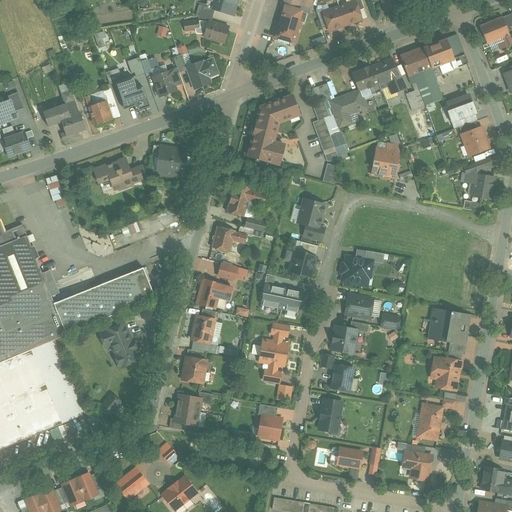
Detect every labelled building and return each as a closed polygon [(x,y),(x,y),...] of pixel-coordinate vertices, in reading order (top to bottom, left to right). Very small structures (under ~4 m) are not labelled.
[(218,2),(209,0),(208,0),(207,7),(213,9),(214,9),(216,9),(218,2)] [(237,0),(218,0),(218,2),(216,9),(214,9),(213,9),(213,10),(215,10),(234,16),(237,4),(237,0)] [(285,0),(285,2),(283,4),(284,7),(281,15),(279,20),(280,20),(280,21),(277,23),(278,25),(278,27),(277,26),(274,36),(279,38),(278,41),(291,44),(291,41),(296,43),(299,33),(298,33),(299,28),(300,28),(302,22),(305,23),(308,13),(309,6),(311,7),(313,0),(285,0)] [(365,9),(361,0),(354,0),(355,1),(359,11),(365,9)] [(403,7),(400,0),(381,0),(386,13),(403,7)] [(355,1),(340,7),(346,25),(362,19),(359,11),(355,1)] [(207,7),(200,5),(197,16),(198,15),(206,14),(214,16),(215,10),(213,10),(213,9),(207,7)] [(324,12),(323,12),(328,26),(330,30),(346,25),(340,7),(324,12)] [(328,26),(323,12),(324,12),(323,9),(317,11),(323,28),(328,26)] [(502,17),(480,26),(488,44),(504,37),(510,35),(502,17)] [(199,20),(184,23),(186,31),(200,29),(199,20)] [(209,22),(199,20),(200,29),(206,30),(209,22)] [(212,22),(209,21),(209,22),(206,30),(204,37),(225,43),(230,27),(212,22)] [(168,29),(159,27),(158,34),(166,36),(168,29)] [(103,32),(95,35),(99,48),(104,46),(101,38),(105,37),(103,32)] [(458,35),(401,56),(412,84),(413,84),(417,82),(425,105),(443,99),(432,68),(451,61),(454,69),(468,63),(458,35)] [(186,71),(181,56),(174,58),(180,73),(186,71)] [(140,58),(127,62),(132,74),(135,73),(136,77),(145,74),(140,58)] [(393,59),(374,67),(373,66),(372,67),(380,84),(388,80),(390,84),(389,84),(391,92),(396,90),(397,93),(407,89),(401,76),(401,75),(393,58),(393,59)] [(156,59),(143,63),(146,74),(152,72),(154,76),(152,70),(159,67),(156,59)] [(204,61),(187,68),(195,89),(211,82),(209,77),(219,73),(213,59),(204,62),(204,61)] [(368,68),(362,70),(362,71),(354,74),(360,91),(369,87),(369,88),(374,86),(377,93),(382,91),(375,74),(372,67),(369,68),(368,68)] [(119,69),(106,73),(111,86),(123,81),(119,69)] [(154,76),(161,97),(177,91),(175,86),(180,84),(175,69),(154,76)] [(115,85),(117,90),(135,84),(134,79),(115,85)] [(417,82),(413,84),(415,91),(407,94),(413,111),(426,107),(425,105),(417,82)] [(138,89),(135,84),(117,90),(125,110),(134,107),(136,112),(150,107),(143,88),(138,89)] [(328,84),(319,87),(323,98),(323,99),(332,96),(328,84)] [(319,87),(313,89),(317,100),(323,98),(319,87)] [(75,98),(73,92),(72,92),(72,91),(70,91),(64,93),(64,94),(62,94),(63,96),(62,96),(64,102),(65,102),(66,105),(67,104),(71,116),(79,113),(74,99),(75,98)] [(360,91),(331,102),(340,127),(352,122),(351,122),(348,115),(366,108),(360,91)] [(24,108),(19,93),(9,96),(11,102),(15,111),(24,108)] [(390,107),(384,93),(380,95),(382,100),(378,101),(381,110),(390,107)] [(95,104),(92,95),(86,97),(89,106),(95,104)] [(293,96),(262,107),(249,156),(280,164),(285,145),(274,142),(279,123),(300,115),(293,96)] [(469,96),(447,104),(450,110),(448,110),(452,122),(474,114),(475,113),(469,96)] [(324,99),(312,104),(319,120),(324,118),(330,116),(324,99)] [(95,104),(89,106),(95,126),(114,120),(107,100),(95,104)] [(11,102),(0,105),(0,123),(17,118),(15,111),(11,102)] [(79,113),(71,116),(67,104),(66,105),(57,108),(61,120),(62,122),(67,137),(68,136),(74,134),(75,137),(80,135),(79,132),(86,130),(87,130),(81,112),(79,113)] [(57,108),(44,112),(49,127),(62,122),(61,120),(57,108)] [(476,121),(474,114),(452,122),(454,129),(460,127),(475,121),(476,121)] [(339,158),(324,118),(319,120),(313,122),(328,162),(339,158)] [(475,121),(460,127),(463,135),(478,129),(475,121)] [(13,126),(3,130),(6,139),(4,140),(9,156),(30,149),(25,132),(16,135),(13,126)] [(478,129),(463,135),(470,155),(489,149),(481,128),(478,129)] [(345,145),(340,133),(332,136),(336,148),(345,145)] [(397,134),(389,136),(391,144),(399,141),(397,134)] [(428,139),(421,142),(423,149),(431,146),(428,139)] [(161,145),(155,144),(153,156),(158,157),(160,146),(161,146),(161,145)] [(390,144),(389,150),(385,149),(385,151),(377,149),(374,167),(375,167),(377,170),(376,173),(377,173),(379,176),(383,176),(385,175),(395,177),(399,152),(397,145),(390,144)] [(161,146),(160,146),(156,173),(156,174),(162,175),(184,178),(188,151),(161,146)] [(119,162),(107,166),(106,166),(94,170),(99,183),(105,181),(106,182),(108,181),(108,180),(112,179),(116,189),(118,189),(120,190),(123,188),(124,186),(125,186),(126,186),(128,186),(132,185),(132,183),(133,183),(135,182),(130,171),(126,158),(119,161),(119,162)] [(489,159),(465,168),(467,174),(469,174),(474,175),(474,174),(486,176),(488,167),(492,165),(489,159)] [(339,167),(328,164),(323,181),(335,184),(339,167)] [(144,166),(130,171),(135,182),(148,177),(144,166)] [(156,173),(150,172),(149,179),(161,181),(162,175),(156,174),(156,173)] [(410,172),(400,175),(402,181),(412,177),(410,172)] [(486,176),(474,174),(474,175),(472,183),(475,184),(473,196),(491,199),(494,178),(495,178),(486,176)] [(48,179),(54,202),(66,198),(59,175),(48,179)] [(252,189),(235,184),(227,211),(244,216),(249,201),(252,189)] [(267,193),(252,189),(249,201),(263,205),(267,193)] [(318,200),(311,199),(311,201),(305,200),(299,222),(307,225),(319,228),(319,227),(325,205),(317,203),(318,200)] [(467,201),(465,209),(479,212),(481,204),(467,201)] [(267,223),(247,218),(245,227),(254,229),(265,232),(267,223)] [(0,306),(12,302),(10,297),(46,282),(43,275),(23,225),(4,232),(0,221),(0,306)] [(139,224),(124,227),(126,236),(141,232),(139,224)] [(319,228),(307,225),(304,236),(322,241),(325,228),(319,227),(319,228)] [(235,231),(218,226),(212,247),(230,252),(233,238),(235,231)] [(240,226),(239,232),(247,234),(253,235),(254,229),(245,227),(240,226)] [(239,232),(235,231),(233,238),(245,241),(247,234),(239,232)] [(319,246),(301,242),(299,251),(307,253),(306,255),(316,257),(319,246)] [(299,251),(295,250),(292,263),(295,264),(293,273),(294,273),(295,275),(300,277),(302,275),(310,277),(314,262),(316,261),(317,257),(316,257),(306,255),(307,253),(299,251)] [(385,255),(367,251),(366,260),(373,261),(373,262),(383,264),(385,255)] [(366,260),(347,257),(343,281),(361,285),(362,276),(370,278),(373,262),(373,261),(366,260)] [(236,267),(223,263),(219,277),(232,281),(236,267)] [(267,266),(260,265),(258,271),(265,273),(267,266)] [(110,281),(100,285),(99,286),(89,290),(88,290),(78,294),(77,294),(77,295),(67,299),(66,299),(56,303),(55,303),(67,334),(156,298),(144,268),(143,268),(142,268),(133,272),(132,272),(122,277),(122,276),(121,277),(111,281),(110,281)] [(235,277),(245,280),(248,271),(237,268),(235,277)] [(0,362),(53,341),(67,334),(55,303),(52,297),(60,293),(52,271),(43,275),(46,282),(10,297),(12,302),(0,306),(0,362)] [(265,286),(273,288),(276,277),(267,275),(265,286)] [(233,288),(204,280),(198,303),(215,308),(218,297),(230,300),(233,288)] [(273,288),(265,286),(260,306),(299,314),(304,295),(273,288)] [(374,299),(349,295),(346,315),(370,319),(374,299)] [(248,310),(237,308),(236,316),(247,318),(248,310)] [(216,312),(203,309),(202,317),(214,320),(216,312)] [(471,316),(433,310),(431,321),(441,323),(439,337),(447,338),(447,341),(466,345),(471,316)] [(401,318),(384,315),(382,327),(398,330),(401,318)] [(202,317),(197,316),(192,340),(194,340),(210,343),(214,320),(202,317)] [(369,325),(352,322),(350,329),(358,330),(358,331),(368,332),(369,325)] [(132,341),(125,324),(101,334),(105,345),(112,342),(116,354),(116,356),(116,358),(118,365),(120,366),(121,367),(139,360),(136,351),(138,350),(134,341),(132,341)] [(289,328),(274,325),(272,333),(276,334),(283,335),(288,336),(289,328)] [(350,329),(336,326),(332,350),(354,354),(358,331),(358,330),(350,329)] [(274,343),(264,341),(260,361),(271,363),(270,372),(276,373),(278,364),(285,366),(288,345),(281,344),(283,335),(276,334),(274,343)] [(210,343),(194,340),(192,350),(206,353),(216,355),(218,345),(210,343)] [(0,450),(49,430),(86,414),(53,341),(0,362),(0,450)] [(249,353),(260,355),(261,345),(250,344),(249,353)] [(239,350),(225,348),(224,355),(237,358),(239,350)] [(192,350),(188,350),(187,358),(204,361),(206,353),(192,350)] [(335,357),(323,355),(321,367),(333,368),(335,357)] [(204,361),(187,358),(183,380),(203,384),(206,361),(204,361)] [(463,361),(442,358),(442,360),(435,359),(434,365),(437,365),(436,374),(439,375),(437,387),(457,391),(460,368),(462,369),(463,361)] [(353,369),(336,366),(332,388),(350,391),(353,369)] [(270,372),(266,371),(264,379),(280,382),(281,374),(276,373),(270,372)] [(382,373),(381,385),(389,385),(390,374),(382,373)] [(292,387),(279,385),(277,400),(289,402),(292,387)] [(213,395),(199,392),(198,399),(201,399),(201,403),(211,405),(213,395)] [(112,394),(102,407),(111,415),(122,402),(112,394)] [(198,399),(179,395),(177,409),(199,413),(201,403),(201,399),(198,399)] [(342,402),(325,399),(323,408),(341,411),(342,402)] [(457,401),(445,399),(443,406),(455,408),(457,401)] [(278,407),(261,404),(259,415),(262,416),(263,415),(277,418),(278,407)] [(443,408),(424,404),(422,414),(424,415),(420,437),(438,440),(443,408)] [(511,407),(506,406),(502,429),(511,431),(511,407)] [(323,408),(322,408),(320,421),(321,421),(320,430),(328,431),(330,434),(340,436),(341,428),(339,425),(341,411),(323,408)] [(199,413),(177,409),(175,420),(175,422),(187,425),(197,426),(199,413)] [(86,414),(88,420),(99,415),(97,410),(86,414)] [(277,418),(263,415),(262,416),(260,428),(264,429),(263,437),(279,440),(283,419),(277,418)] [(187,425),(175,422),(175,420),(171,419),(170,428),(186,430),(187,425)] [(511,442),(503,441),(500,458),(511,460),(511,442)] [(168,443),(159,451),(171,465),(175,461),(180,457),(176,452),(168,443)] [(422,446),(407,444),(406,451),(421,454),(422,446)] [(363,452),(341,448),(338,464),(340,465),(342,467),(347,468),(350,466),(360,468),(363,452)] [(381,449),(374,448),(371,464),(378,465),(381,449)] [(421,454),(406,451),(404,461),(414,463),(411,477),(426,480),(428,471),(430,472),(432,456),(421,454)] [(502,470),(485,467),(482,489),(511,494),(511,481),(503,480),(505,472),(501,471),(502,470)] [(148,484),(136,469),(117,485),(129,500),(148,484)] [(89,473),(76,479),(85,500),(94,496),(93,492),(96,491),(90,476),(89,473)] [(102,488),(96,474),(90,476),(96,491),(102,488)] [(178,482),(169,490),(170,490),(164,495),(175,510),(197,493),(185,478),(179,483),(178,482)] [(85,500),(76,479),(63,484),(64,487),(70,502),(74,500),(76,504),(85,500)] [(70,502),(64,487),(59,489),(65,504),(70,502)] [(52,489),(39,494),(46,511),(56,511),(61,510),(59,506),(53,492),(52,489)] [(65,504),(59,489),(53,492),(59,506),(65,504)] [(46,511),(39,494),(26,500),(29,506),(31,511),(46,511)] [(281,499),(275,498),(273,509),(279,510),(281,499)] [(297,511),(299,501),(293,501),(290,511),(297,511)] [(503,511),(504,506),(480,502),(478,511),(503,511)]
